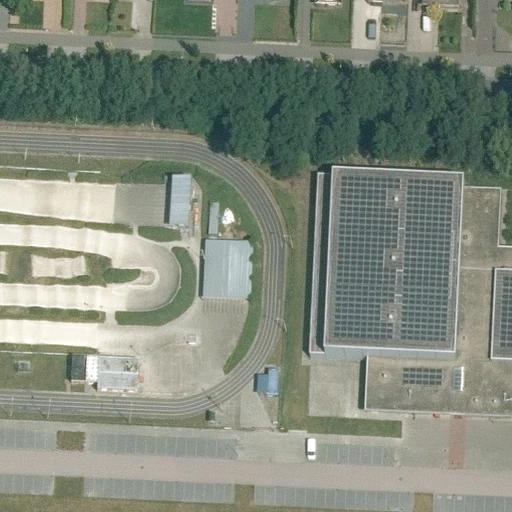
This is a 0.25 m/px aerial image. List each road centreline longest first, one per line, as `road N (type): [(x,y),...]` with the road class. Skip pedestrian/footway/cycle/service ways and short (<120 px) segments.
road 1 (tertiary): [(511,92),(0,68)]
road 2 (residential): [(511,486),(0,464)]
